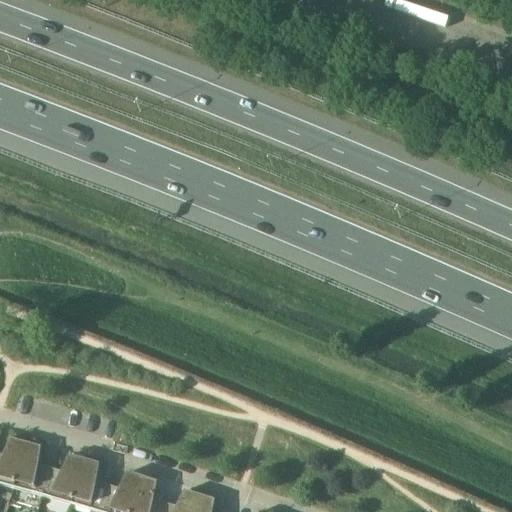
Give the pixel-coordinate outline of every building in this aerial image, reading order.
[(0,485),(14,489),(26,444),(11,440),(3,460),(0,459),(0,485)] [(14,489),(43,497),(50,473),(39,470),(42,448),(26,444),(14,489)] [(61,476),(50,473),(43,497),(72,506),(84,460),(70,456),(61,476)] [(72,506),(93,511),(101,511),(107,490),(96,487),(100,465),(84,460),(72,506)] [(101,511),(132,511),(142,478),(128,473),(117,493),(107,490),(101,511)] [(132,511),(163,511),(164,508),(154,505),(158,483),(142,478),(132,511)] [(163,511),(194,511),(199,496),(186,492),(175,511),(164,508),(163,511)] [(199,496),(194,511),(213,511),(216,502),(199,496)]
